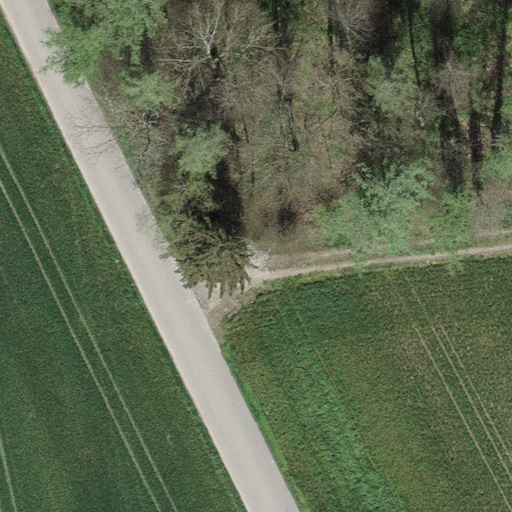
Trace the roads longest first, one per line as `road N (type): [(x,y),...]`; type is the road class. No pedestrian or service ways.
road 1 (unclassified): [(285,511),(33,0)]
road 2 (track): [(511,236),(176,284)]
